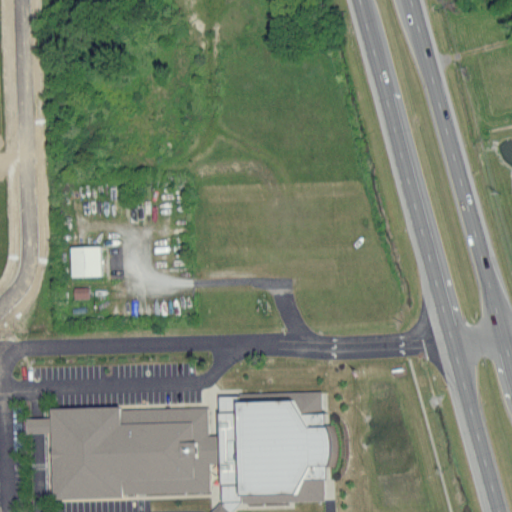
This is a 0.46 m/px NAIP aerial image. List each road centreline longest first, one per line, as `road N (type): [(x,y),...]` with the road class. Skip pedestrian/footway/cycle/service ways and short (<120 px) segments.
road 1 (primary): [(362,0),(500,511)]
road 2 (primary): [(511,360),(414,0)]
